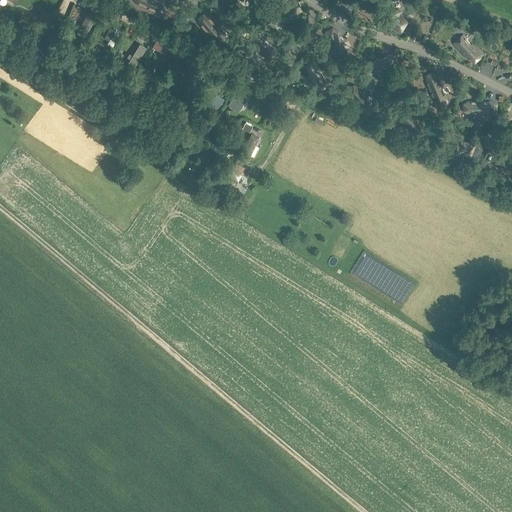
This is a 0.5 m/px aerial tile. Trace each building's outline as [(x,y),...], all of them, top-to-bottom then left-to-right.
[(138,0),(136,5),(154,13),(162,14),(166,6),(161,0),(138,0)] [(291,7),(271,13),(274,25),(294,19),(299,14),(297,8),(291,7)] [(389,10),(382,20),(401,32),(407,22),(398,16),(400,12),(392,7),(390,11),(389,10)] [(202,13),(197,18),(198,25),(200,27),(201,26),(206,32),(205,33),(207,36),(208,35),(212,39),(210,40),(212,42),(224,32),(222,31),(221,32),(217,27),(218,26),(216,24),(215,25),(209,18),(211,17),(209,16),(202,13)] [(72,33),(74,28),(67,24),(64,29),(72,33)] [(48,40),(67,51),(72,41),(53,31),(48,40)] [(337,32),(326,38),(335,57),(340,60),(346,58),(346,51),(337,32)] [(463,36),(454,44),(466,57),(469,55),(475,62),(481,55),(463,36)] [(254,37),(247,49),(263,59),(263,60),(269,63),(270,62),(271,63),(277,52),(276,52),(277,51),(271,47),(270,49),(261,43),(262,42),(254,37)] [(66,53),(84,62),(89,52),(71,43),(66,53)] [(41,68),(46,56),(49,50),(35,44),(31,51),(39,55),(34,64),(41,68)] [(130,60),(127,65),(134,69),(147,48),(140,44),(133,56),(130,54),(127,57),(130,60)] [(110,59),(98,51),(93,58),(104,66),(110,59)] [(388,55),(368,63),(373,74),(393,66),(396,61),(394,56),(388,55)] [(311,61),(304,66),(310,74),(307,76),(318,92),(320,90),(321,91),(328,86),(330,84),(328,80),(326,81),(322,74),(323,73),(314,60),(312,62),(311,61)] [(90,72),(85,64),(76,69),(81,77),(90,72)] [(427,76),(426,82),(434,101),(446,97),(438,77),(433,73),(427,76)] [(117,99),(120,104),(124,101),(117,91),(121,89),(117,83),(106,91),(113,101),(117,99)] [(353,86),(349,90),(350,96),(364,112),(373,104),(359,88),(353,86)] [(236,95),(228,105),(238,112),(252,93),(246,88),(239,97),(236,95)] [(214,91),(200,107),(203,111),(209,104),(216,110),(224,100),(214,91)] [(470,102),(469,114),(491,114),(496,111),(496,105),(491,102),(470,102)] [(402,108),(397,113),(398,119),(399,122),(400,121),(405,127),(404,128),(406,130),(407,129),(411,134),(411,135),(412,136),(423,127),(422,125),(421,126),(417,121),(418,120),(416,118),(415,119),(409,113),(410,112),(409,110),(402,108)] [(253,127),(245,123),(242,129),(250,133),(253,127)] [(215,141),(211,147),(221,155),(224,157),(225,158),(229,152),(220,145),(225,138),(220,135),(215,141)] [(453,135),(448,149),(449,149),(448,154),(459,158),(460,154),(471,158),(476,144),(469,141),(468,143),(462,140),(463,139),(453,135)] [(502,157),(497,161),(498,167),(511,182),(511,164),(508,159),(502,157)] [(223,176),(213,193),(225,200),(236,182),(237,182),(241,175),(234,171),(232,170),(227,178),(223,176)]
